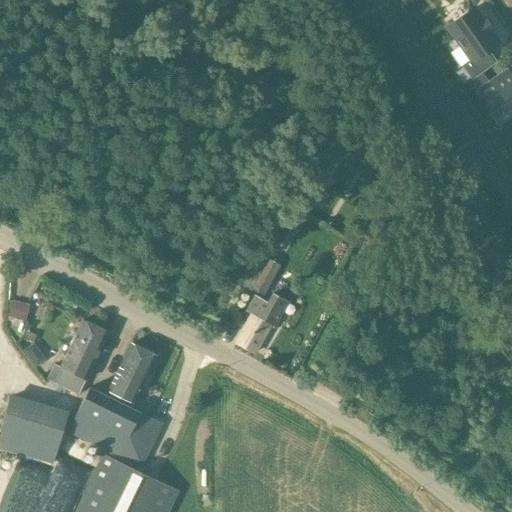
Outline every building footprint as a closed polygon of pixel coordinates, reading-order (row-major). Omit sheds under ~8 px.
[(488,51),(498,44),(489,32),(492,29),(484,18),(481,20),(473,8),(448,25),(472,59),(463,66),(472,79),(496,63),(488,51)] [(506,70),(478,90),(493,111),(506,101),(511,109),(511,74),(510,76),(506,70)] [(268,257),(261,270),(259,273),(256,271),(248,285),(252,287),(251,289),(264,296),(274,277),(281,264),(268,257)] [(255,352),(270,325),(275,327),(288,302),(271,293),(266,302),(255,296),(246,311),(253,315),(238,342),(255,352)] [(29,305),(12,300),(8,316),(24,321),(29,305)] [(78,395),(108,332),(83,320),(61,367),(54,363),(46,379),(78,395)] [(134,401),(156,355),(132,344),(110,389),(134,401)] [(67,432),(141,467),(162,423),(139,413),(141,410),(89,386),(67,432)] [(68,410),(10,393),(1,425),(0,439),(0,448),(54,463),(68,410)] [(169,511),(179,491),(103,454),(74,511),(169,511)]
